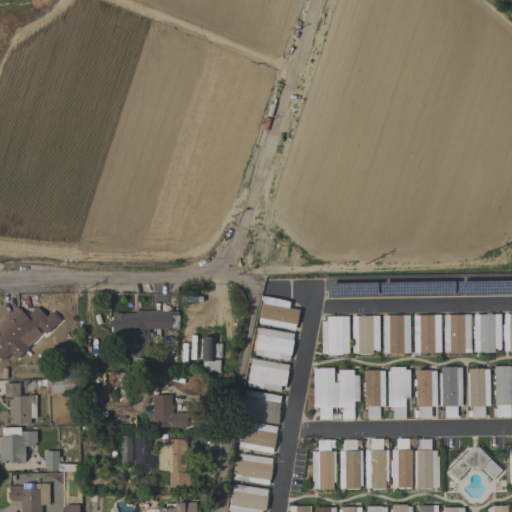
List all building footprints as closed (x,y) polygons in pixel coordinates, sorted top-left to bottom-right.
[(511,293),(456,295),(456,282),(511,280),(511,293)] [(453,295),(380,296),(379,283),(452,282),(453,295)] [(377,296),(327,297),(327,284),(376,283),(377,296)] [(289,302),(288,309),(298,310),(296,325),(295,325),(294,329),(257,324),(262,297),(277,299),(289,302)] [(45,335),(37,327),(36,328),(40,333),(26,346),(28,348),(15,360),(9,354),(1,362),(0,360),(0,324),(7,318),(5,316),(15,307),(23,315),(26,313),(27,315),(36,307),(45,317),(51,312),(59,321),(45,335)] [(148,329),(148,358),(130,358),(130,336),(111,336),(111,314),(134,314),(134,311),(178,312),(178,316),(179,316),(178,328),(170,328),(170,329),(148,329)] [(473,352),(472,315),(500,314),(500,349),(494,349),(494,353),(478,353),(478,352),(473,352)] [(503,352),(503,341),(502,341),(502,325),(503,325),(503,315),(511,314),(511,352),(509,353),(509,352),(503,352)] [(413,353),(413,315),(440,315),(440,352),(434,352),(434,353),(419,354),(419,353),(413,353)] [(443,352),(443,315),(469,315),(470,353),(449,353),(449,352),(443,352)] [(348,316),(348,354),(342,354),(342,355),(326,355),(326,354),(320,354),(320,321),(326,321),(326,316),(348,316)] [(352,353),(351,316),(378,316),(379,350),(372,350),(372,354),(357,355),(357,353),(352,353)] [(409,316),(409,354),(403,354),(403,355),(388,355),(388,354),(382,354),(382,316),(409,316)] [(288,361),(253,356),(258,328),(293,334),(291,341),(293,341),(290,356),(289,356),(288,361)] [(213,337),(213,344),(221,344),(221,358),(213,358),(213,360),(219,360),(219,373),(202,373),(202,361),(201,361),(201,337),(213,337)] [(287,365),(286,372),(287,372),(285,387),(280,386),(279,392),(246,387),(251,359),(287,365)] [(496,417),(496,405),(494,405),(493,367),(509,366),(509,367),(511,367),(511,405),(509,405),(509,417),(496,417)] [(392,419),(392,407),(386,407),(386,372),(390,372),(390,367),(404,367),(404,370),(409,370),(409,398),(404,398),(404,419),(392,419)] [(460,368),(461,406),(456,406),(456,418),(444,418),(443,407),(438,407),(438,374),(440,374),(440,367),(455,367),(455,368),(460,368)] [(313,408),(312,370),(317,370),(317,369),(333,369),(333,383),(335,383),(335,407),(331,407),(331,419),(319,419),(318,408),(313,408)] [(471,417),(471,407),(466,407),(466,373),(467,373),(467,369),(482,369),(482,370),(489,370),(489,406),(484,406),(484,417),(471,417)] [(341,419),(341,407),(336,408),(336,383),(338,383),(338,381),(336,381),(336,374),(337,374),(337,370),(353,370),(353,375),(358,375),(358,402),(353,402),(353,419),(341,419)] [(366,419),(366,407),(364,407),(364,370),(378,370),(378,371),(384,371),(384,406),(379,406),(379,419),(366,419)] [(430,418),(418,418),(418,407),(415,407),(415,370),(429,370),(429,371),(435,371),(435,406),(430,406),(430,418)] [(18,383),(18,396),(27,396),(36,396),(36,419),(30,419),(30,425),(9,425),(9,406),(7,406),(7,398),(3,398),(3,383),(18,383)] [(280,396),(278,403),(279,403),(278,410),(279,411),(278,417),(279,417),(277,425),(242,418),(247,390),(280,396)] [(152,396),(171,396),(171,406),(172,406),(172,413),(187,413),(187,428),(153,428),(153,425),(148,425),(148,413),(152,413),(152,396)] [(276,427),(275,434),(276,434),(273,449),(272,448),(271,454),(237,448),(241,428),(250,429),(251,423),(276,427)] [(36,432),(36,444),(34,444),(34,447),(24,447),(24,463),(0,463),(0,437),(1,437),(1,428),(19,428),(20,436),(20,432),(36,432)] [(191,487),(167,487),(167,472),(158,472),(158,441),(168,440),(168,433),(182,433),(182,439),(188,439),(189,465),(191,465),(191,487)] [(385,489),(369,490),(369,488),(365,489),(364,451),(369,451),(369,440),(382,439),(382,450),(387,450),(388,481),(385,481),(385,489)] [(411,488),(390,488),(390,478),(390,461),(390,450),(395,450),(395,439),(408,439),(408,450),(411,450),(411,488)] [(430,439),(430,451),(436,451),(436,459),(438,459),(438,488),(431,488),(431,489),(416,489),(416,488),(413,488),(413,451),(415,451),(415,450),(417,450),(417,439),(430,439)] [(339,489),(338,451),(342,451),(342,440),(356,440),(356,451),(361,451),(361,486),(359,486),(359,489),(339,489)] [(311,452),(317,452),(317,441),(330,441),(330,451),(334,451),(334,483),(332,483),(332,490),(318,490),(318,489),(311,489),(311,452)] [(492,480),(480,468),(477,471),(471,471),(468,469),(456,481),(446,472),(470,448),(476,448),(500,471),(492,480)] [(58,451),(58,457),(61,457),(61,462),(58,462),(58,472),(44,472),(44,451),(58,451)] [(271,459),(270,465),(271,465),(269,481),(268,480),(267,485),(233,480),(234,475),(231,474),(234,459),(240,460),(241,454),(271,459)] [(48,484),(48,505),(41,506),(41,511),(20,511),(20,502),(8,502),(8,498),(7,496),(8,494),(8,487),(21,486),(21,484),(48,484)] [(229,511),(229,506),(231,491),(232,491),(233,485),(267,490),(266,496),(267,496),(265,511),(261,511),(229,511)] [(195,511),(153,511),(153,510),(157,510),(157,509),(165,509),(165,505),(173,505),(173,503),(195,503),(195,511)]
